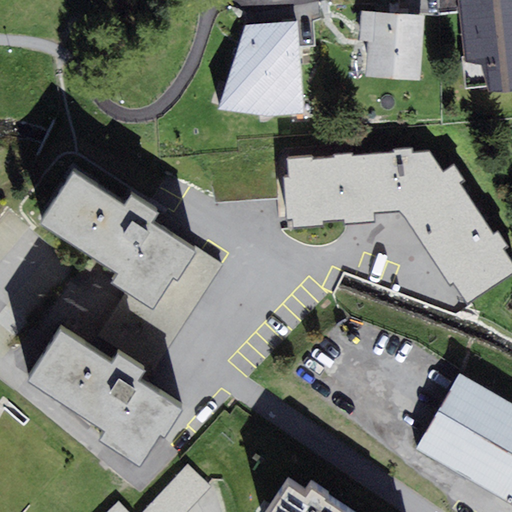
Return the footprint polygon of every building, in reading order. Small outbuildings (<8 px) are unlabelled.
[(425,11),(363,6),(360,36),(369,36),(366,71),(421,75),(425,11)] [(305,110),(298,18),(246,23),(218,103),(269,110),(305,110)] [(493,81),(511,80),(511,30),(473,33),(475,51),(491,50),(493,81)] [(328,150),(289,152),(290,216),(401,206),(452,272),(473,299),(511,276),(511,259),(431,145),(328,150)] [(197,243),(75,163),(40,215),(117,265),(111,274),(155,303),(176,271),(178,272),(197,243)] [(183,400),(61,321),(28,372),(107,423),(100,435),(139,460),(161,427),(164,429),(183,400)] [(511,403),(461,373),(419,444),(511,498),(511,403)] [(136,511),(140,509),(143,511),(174,511),(213,474),(189,450),(135,504),(118,487),(93,511),(136,511)] [(358,511),(291,471),(262,511),(358,511)]
